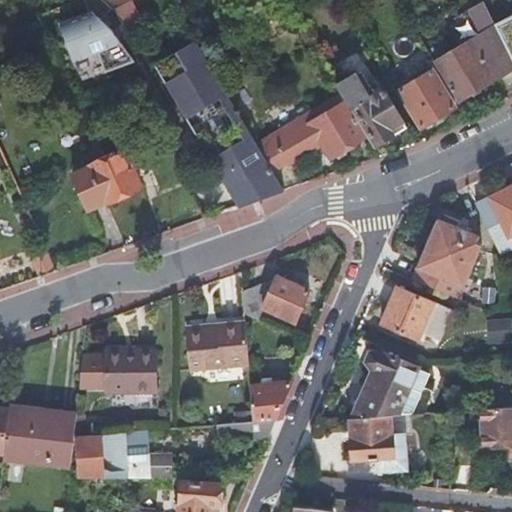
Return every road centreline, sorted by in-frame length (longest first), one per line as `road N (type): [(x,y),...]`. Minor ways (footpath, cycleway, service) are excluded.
road 1 (residential): [(0,317),(81,285),(152,281),(252,249),(314,207),(388,205)]
road 2 (residential): [(388,205),(267,490)]
road 3 (residential): [(499,511),(267,490)]
road 4 (residential): [(388,205),(511,141)]
